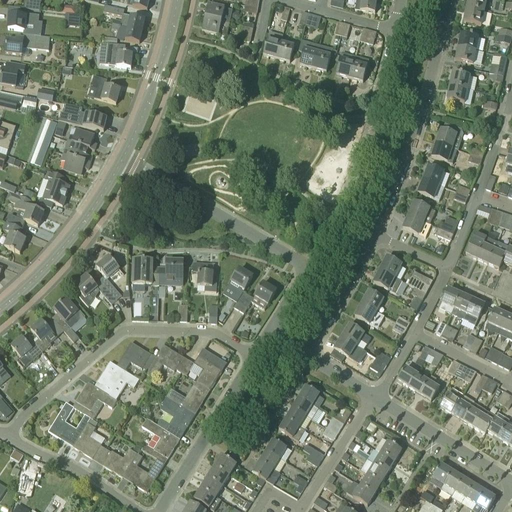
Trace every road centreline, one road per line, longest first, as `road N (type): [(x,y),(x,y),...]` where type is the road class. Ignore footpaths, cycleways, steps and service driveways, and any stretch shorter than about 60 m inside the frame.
road 1 (residential): [(262,334),(307,269),(124,159)]
road 2 (residential): [(6,438),(119,332),(199,332),(247,360)]
road 3 (residential): [(374,235),(420,111),(444,0)]
road 4 (residential): [(158,511),(247,360)]
road 5 (tertiary): [(124,159),(177,0)]
road 6 (residential): [(511,484),(375,398)]
road 7 (residential): [(136,511),(6,438)]
road 8 (tertiary): [(35,277),(81,226),(124,159)]
road 9 (residential): [(303,358),(374,235)]
road 10 (residential): [(301,509),(375,398)]
